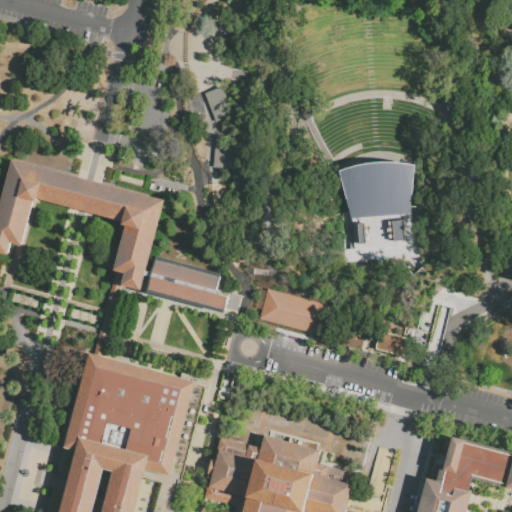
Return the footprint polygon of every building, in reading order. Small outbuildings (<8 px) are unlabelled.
[(199,101),(204,98),(202,92),(221,85),(232,114),(215,120),(211,110),(202,113),(199,101)] [(214,134),(233,135),(231,167),(212,166),(214,134)] [(338,170),(355,165),(367,163),(378,161),(391,161),(405,163),(414,164),(409,219),(402,219),(403,239),(352,243),(350,217),(338,170)] [(12,244),(8,255),(0,253),(0,217),(14,165),(90,185),(163,204),(140,291),(124,287),(127,276),(116,274),(129,224),(82,212),(36,199),(23,246),(12,244)] [(145,275),(146,271),(155,273),(159,260),(222,277),(219,290),(222,291),(221,294),(230,297),(227,311),(151,290),(154,277),(145,275)] [(266,288),(332,305),(324,333),(259,317),(266,288)] [(381,334),(413,342),(409,360),(377,351),(380,340),(381,334)] [(66,451),(91,356),(198,384),(197,387),(206,390),(182,479),(154,472),(143,511),(62,511),(78,454),(66,451)] [(211,488),(220,454),(218,454),(223,438),(262,450),(266,437),(322,452),(320,464),(360,475),(356,492),(353,492),(347,511),(239,511),(240,509),(206,500),(210,488),(211,488)] [(462,511),(471,478),(511,488),(511,454),(449,438),(444,457),(428,453),(413,511),(462,511)]
